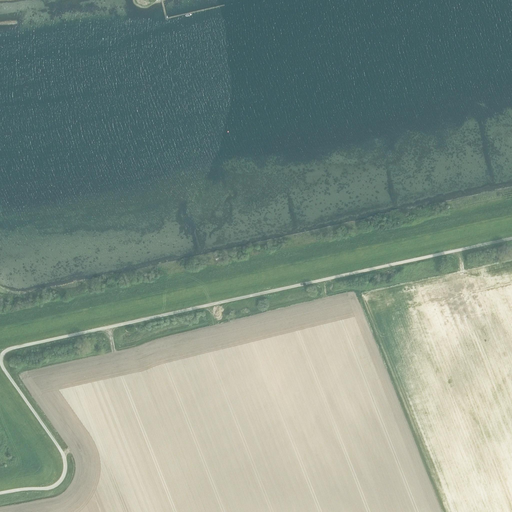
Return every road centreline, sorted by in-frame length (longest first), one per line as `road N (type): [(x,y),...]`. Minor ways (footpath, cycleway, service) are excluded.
road 1 (unclassified): [(511,238),(14,347),(0,358)]
road 2 (unclassified): [(0,365),(65,464),(57,484),(0,492)]
